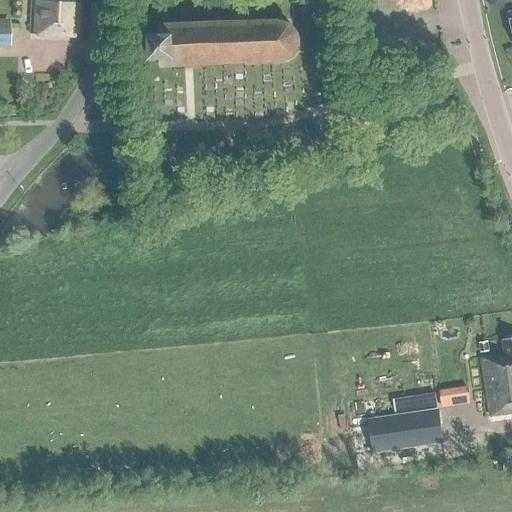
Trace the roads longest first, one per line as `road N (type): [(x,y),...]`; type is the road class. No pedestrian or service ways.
road 1 (residential): [(4,187),(96,72),(104,0)]
road 2 (tertiary): [(511,166),(469,0)]
